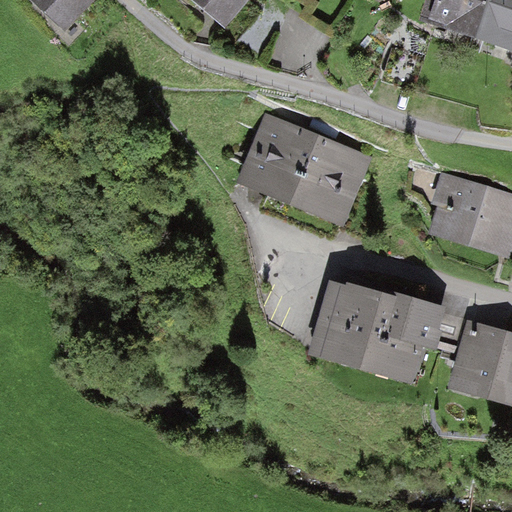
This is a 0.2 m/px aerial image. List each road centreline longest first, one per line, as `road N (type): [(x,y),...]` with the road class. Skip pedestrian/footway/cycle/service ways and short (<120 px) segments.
road 1 (residential): [(511,144),(394,119),(193,53),(125,0)]
road 2 (residential): [(285,248),(359,258),(511,298)]
